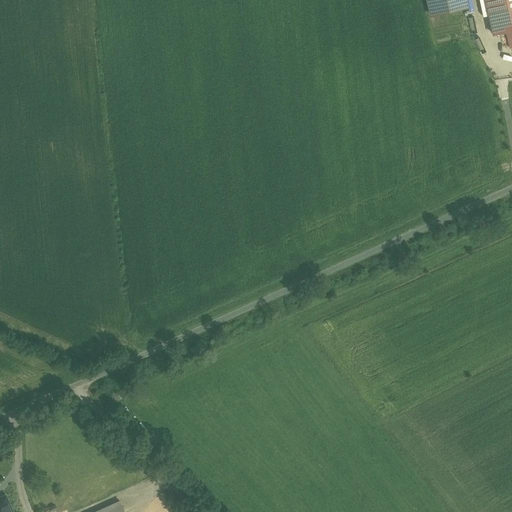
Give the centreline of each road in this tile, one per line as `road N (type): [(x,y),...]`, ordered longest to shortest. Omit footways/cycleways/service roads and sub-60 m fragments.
road 1 (unclassified): [(0,420),(511,190)]
road 2 (track): [(84,376),(229,511)]
road 3 (track): [(511,133),(477,0)]
road 4 (unknown): [(142,486),(53,396)]
